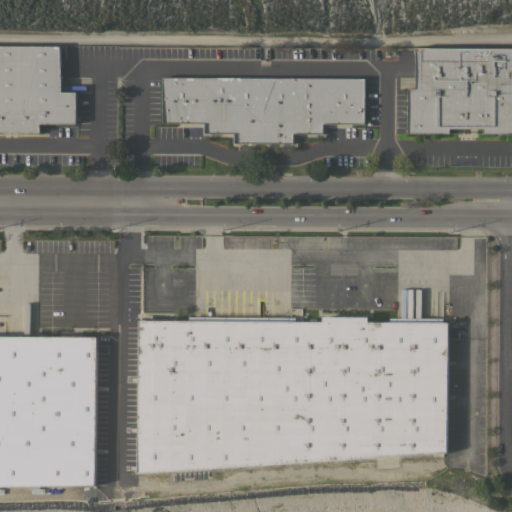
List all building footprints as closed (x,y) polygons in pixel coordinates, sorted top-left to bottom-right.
[(511,47),(511,133),(482,133),(482,128),(449,128),(449,133),(407,133),(407,88),(415,88),(415,47),(511,47)] [(0,48),(60,49),(60,95),(74,95),(74,126),(39,126),(38,135),(0,135),(0,48)] [(356,86),(356,131),(314,131),(314,141),(284,141),(284,151),(225,150),(225,141),(196,140),(196,130),(154,130),(154,85),(356,86)] [(140,321),(323,322),(323,317),(368,317),(368,322),(447,322),(447,452),(139,473),(140,321)] [(0,336),(97,336),(97,487),(0,486),(0,336)] [(463,394),(448,394),(448,370),(463,369),(463,394)] [(463,407),(463,432),(458,432),(458,457),(448,457),(448,407),(463,407)]
